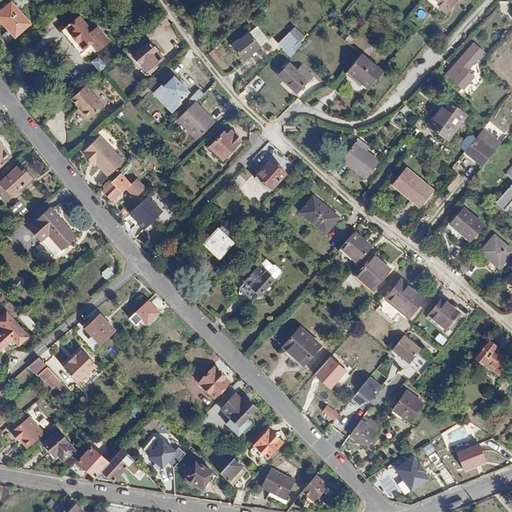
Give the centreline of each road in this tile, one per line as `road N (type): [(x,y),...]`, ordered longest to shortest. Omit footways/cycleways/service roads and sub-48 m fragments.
road 1 (residential): [(142,264),(368,492),(377,511)]
road 2 (residential): [(511,330),(269,131)]
road 3 (residential): [(492,0),(382,122),(342,124),(297,104),(269,131)]
road 4 (residential): [(0,93),(142,264)]
road 5 (residential): [(0,475),(209,511)]
road 6 (residential): [(142,264),(0,383)]
road 7 (residential): [(269,131),(142,264)]
road 8 (residential): [(163,0),(269,131)]
